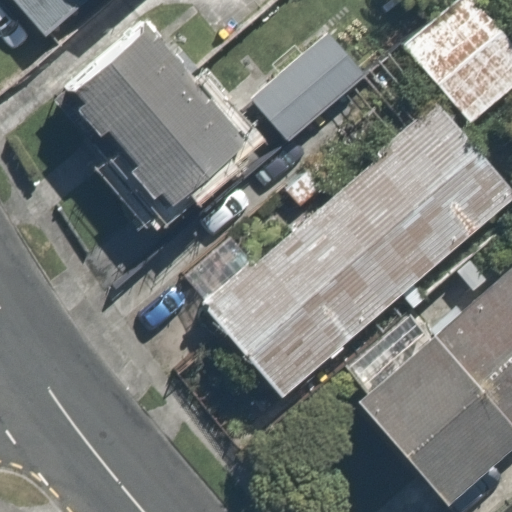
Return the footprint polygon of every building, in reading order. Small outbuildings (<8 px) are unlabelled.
[(3,0),(31,34),(73,0),(3,0)] [(233,123),(130,0),(53,65),(157,188),(233,123)] [(511,51),(471,0),(469,0),(408,49),(456,109),(511,65),(511,51)] [(362,62),(327,21),(242,94),(278,135),(362,62)] [(510,202),(427,99),(192,290),(275,392),(510,202)] [(511,414),(511,250),(504,257),(346,385),(425,484),(511,414)] [(511,511),(511,498),(495,511),(511,511)]
